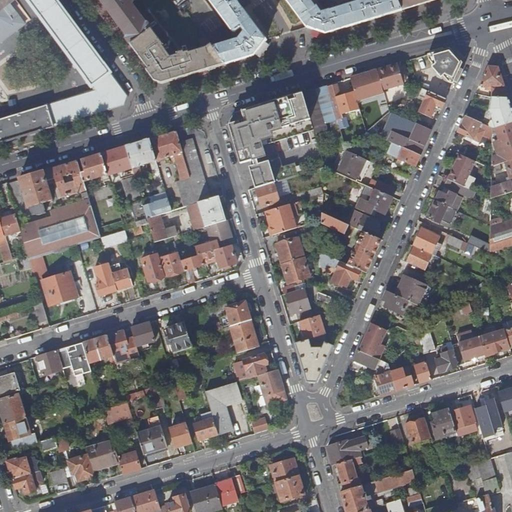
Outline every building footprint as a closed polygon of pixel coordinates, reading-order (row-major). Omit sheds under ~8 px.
[(0,119),(0,142),(124,105),(127,95),(55,0),(0,0),(0,33),(11,25),(12,19),(9,14),(15,10),(9,2),(12,0),(27,0),(95,90),(0,119)] [(100,0),(110,12),(111,11),(115,16),(114,17),(128,37),(127,37),(127,40),(148,69),(147,70),(155,81),(163,83),(224,64),(212,48),(210,45),(210,44),(206,39),(204,36),(197,41),(203,48),(188,52),(188,51),(184,53),(183,52),(176,54),(176,55),(170,57),(162,47),(163,46),(147,24),(143,23),(140,19),(141,18),(131,4),(132,3),(129,0),(100,0)] [(188,0),(170,0),(180,12),(191,4),(188,0)] [(265,40),(235,0),(208,0),(233,32),(235,40),(212,48),(224,64),(253,55),(265,40)] [(286,0),(307,28),(326,33),(402,10),(397,0),(351,0),(323,9),(318,2),(314,5),(310,0),(286,0)] [(397,0),(402,10),(433,0),(397,0)] [(0,41),(24,23),(15,10),(9,14),(12,19),(11,25),(0,33),(0,41)] [(449,49),(427,55),(428,60),(433,65),(431,67),(441,78),(443,76),(447,82),(452,84),(462,63),(449,49)] [(400,63),(397,64),(404,84),(406,84),(400,63)] [(397,64),(377,70),(383,91),(404,84),(397,64)] [(508,97),(498,67),(488,66),(479,86),(486,86),(491,86),(491,90),(491,97),(508,97)] [(369,72),(350,78),(357,100),(383,93),(383,91),(377,70),(369,72)] [(359,109),(354,92),(340,96),(336,82),(327,85),(331,100),(337,98),(342,114),(359,109)] [(337,119),(331,100),(327,85),(315,89),(326,123),(337,119)] [(328,129),(326,123),(315,89),(303,93),(304,99),(310,119),(315,133),(328,129)] [(445,99),(428,92),(422,89),(418,97),(423,99),(418,113),(431,118),(434,110),(439,112),(445,99)] [(304,99),(303,93),(295,95),(279,100),(235,114),(229,124),(232,135),(237,151),(241,164),(244,162),(252,160),(254,166),(249,167),(256,188),(274,183),(275,182),(298,175),(297,172),(301,171),(299,166),(296,167),(294,163),(282,167),(274,172),(270,164),(269,161),(258,164),(256,159),(263,157),(264,154),(261,145),(309,131),(313,143),(317,142),(316,137),(315,133),(310,119),(304,99)] [(511,121),(511,108),(508,97),(491,97),(489,110),(495,127),(511,121)] [(483,131),(478,128),(480,123),(465,116),(458,132),(479,141),(483,131)] [(350,135),(345,117),(337,119),(340,130),(342,137),(350,135)] [(424,146),(431,131),(409,121),(404,119),(402,124),(415,130),(410,140),(424,146)] [(511,159),(511,121),(495,127),(499,139),(492,139),(491,166),(505,162),(511,159)] [(198,203),(179,143),(176,132),(149,139),(156,161),(176,155),(175,159),(180,175),(174,177),(184,207),(187,206),(192,204),(198,203)] [(401,147),(405,139),(392,134),(388,141),(393,144),(401,147)] [(156,161),(149,139),(125,147),(132,168),(134,176),(136,180),(142,178),(138,166),(150,163),(152,170),(158,168),(156,161)] [(210,199),(192,139),(179,143),(198,203),(210,199)] [(420,156),(401,147),(393,144),(388,154),(398,158),(397,162),(401,164),(402,160),(415,166),(420,156)] [(132,168),(125,147),(101,154),(108,174),(108,176),(132,168)] [(381,156),(368,151),(365,156),(378,162),(381,156)] [(370,162),(347,152),(339,171),(361,181),(370,162)] [(108,174),(101,154),(82,160),(86,172),(81,173),(84,182),(103,176),(108,174)] [(459,154),(448,179),(464,186),(475,161),(459,154)] [(511,159),(505,162),(511,182),(491,188),(491,198),(511,191),(511,159)] [(52,200),(47,185),(54,183),(59,198),(86,190),(84,182),(81,173),(77,161),(19,179),(28,207),(29,211),(32,214),(33,214),(35,215),(37,215),(38,215),(39,215),(43,214),(46,213),(43,203),(52,200)] [(476,178),(469,175),(464,186),(468,188),(471,189),(476,178)] [(141,199),(136,180),(134,176),(122,179),(130,203),(141,199)] [(464,186),(447,179),(445,185),(465,195),(468,188),(464,186)] [(370,181),(368,186),(375,190),(376,190),(378,185),(370,181)] [(274,183),(256,188),(262,207),(280,202),(274,183)] [(379,183),(378,185),(376,190),(387,195),(390,188),(379,183)] [(365,185),(360,198),(369,202),(375,190),(368,186),(365,185)] [(308,190),(310,197),(322,193),(320,187),(308,190)] [(385,214),(392,197),(387,195),(376,190),(375,190),(369,202),(360,198),(356,208),(370,214),(375,205),(378,207),(376,210),(385,214)] [(450,208),(456,195),(448,191),(447,195),(439,192),(436,201),(450,208)] [(226,220),(219,196),(210,199),(198,203),(200,208),(202,215),(203,219),(205,227),(207,226),(226,220)] [(490,214),(491,199),(491,198),(485,196),(483,211),(490,214)] [(101,238),(89,199),(84,201),(50,211),(51,214),(46,216),(47,218),(19,227),(20,231),(27,255),(29,260),(42,256),(77,245),(101,238)] [(144,206),(141,199),(130,203),(132,211),(144,207),(144,206)] [(171,211),(168,201),(155,205),(154,203),(144,206),(144,207),(147,218),(159,215),(171,211)] [(450,208),(436,201),(428,217),(440,223),(439,225),(443,227),(446,221),(441,219),(444,213),(453,218),(456,210),(450,208)] [(196,217),(194,210),(192,204),(187,206),(192,222),(200,219),(203,219),(202,215),(196,217)] [(297,228),(290,204),(265,211),(273,235),(297,228)] [(147,218),(144,207),(132,211),(137,227),(149,223),(147,218)] [(19,227),(13,210),(11,210),(12,215),(0,219),(0,237),(4,236),(20,231),(19,227)] [(376,228),(379,222),(365,216),(364,216),(353,211),(347,224),(354,228),(363,231),(376,238),(380,230),(376,228)] [(354,228),(347,224),(323,213),(322,220),(322,223),(345,234),(346,234),(350,236),(354,228)] [(164,231),(159,215),(147,218),(149,223),(155,242),(174,236),(176,236),(174,227),(164,231)] [(501,218),(490,222),(490,226),(503,222),(501,218)] [(205,227),(203,219),(200,219),(192,222),(195,230),(205,227)] [(511,245),(511,219),(503,222),(490,226),(490,253),(511,245)] [(231,237),(226,220),(207,226),(212,242),(197,247),(199,255),(202,254),(219,249),(217,242),(231,237)] [(441,245),(437,242),(440,236),(422,229),(414,246),(432,254),(434,248),(439,251),(441,245)] [(128,240),(125,231),(101,238),(104,247),(128,240)] [(367,273),(381,240),(376,238),(363,231),(357,246),(354,244),(353,247),(356,248),(354,251),(352,250),(351,252),(353,253),(347,264),(361,271),(367,273)] [(460,249),(463,241),(449,235),(446,242),(460,249)] [(4,236),(0,237),(0,250),(4,262),(11,260),(4,236)] [(484,242),(470,236),(467,242),(481,249),(484,242)] [(304,257),(298,237),(277,244),(283,263),(304,257)] [(242,255),(239,243),(219,249),(202,254),(205,264),(217,260),(220,267),(237,262),(236,257),(242,255)] [(425,270),(432,254),(414,246),(406,262),(425,270)] [(347,259),(327,249),(325,254),(345,264),(347,259)] [(357,280),(361,271),(347,264),(345,264),(325,254),(320,252),(320,260),(333,266),(334,263),(339,265),(332,281),(342,286),(343,284),(346,286),(351,277),(357,280)] [(181,260),(179,253),(160,258),(165,276),(173,274),(173,276),(178,275),(177,273),(184,271),(181,260)] [(165,276),(160,258),(158,254),(142,259),(149,281),(165,276)] [(205,264),(202,254),(199,255),(181,260),(184,271),(192,268),(205,264)] [(44,263),(42,256),(29,260),(31,267),(44,263)] [(310,276),(304,257),(283,263),(289,283),(310,276)] [(192,268),(184,271),(188,284),(196,282),(192,268)] [(133,285),(128,270),(112,275),(117,290),(133,285)] [(42,281),(50,306),(77,297),(70,273),(42,281)] [(117,290),(112,275),(112,274),(98,278),(98,281),(96,281),(98,285),(96,285),(99,296),(117,290)] [(431,287),(405,275),(396,294),(423,307),(431,287)] [(310,308),(304,288),(287,293),(293,313),(296,312),(299,322),(312,318),(309,308),(310,308)] [(331,296),(318,291),(317,298),(328,303),(331,296)] [(419,306),(386,291),(382,300),(386,302),(384,306),(404,315),(406,311),(414,315),(419,306)] [(472,312),(468,300),(468,298),(461,304),(464,314),(472,312)] [(468,300),(472,312),(477,310),(474,298),(468,300)] [(250,320),(245,302),(226,307),(232,326),(250,320)] [(47,320),(42,303),(33,306),(38,323),(47,320)] [(0,320),(15,316),(14,312),(0,315),(0,320)] [(328,343),(320,315),(315,317),(312,318),(299,322),(305,340),(308,340),(321,340),(325,342),(328,343)] [(258,347),(250,320),(232,326),(231,326),(239,353),(258,347)] [(485,327),(483,320),(475,322),(476,325),(477,329),(480,328),(485,327)] [(155,341),(149,322),(131,328),(137,346),(144,344),(155,341)] [(190,339),(184,322),(166,328),(174,353),(192,347),(190,339)] [(387,330),(372,323),(359,351),(378,359),(382,350),(379,349),(387,330)] [(510,347),(505,330),(497,332),(495,325),(491,326),(492,329),(485,331),(486,335),(483,336),(480,337),(485,354),(486,356),(510,349),(510,347)] [(164,329),(162,329),(170,354),(171,353),(164,329)] [(133,345),(132,340),(127,342),(123,330),(107,336),(113,356),(123,353),(121,349),(133,345)] [(436,350),(429,330),(419,339),(421,344),(424,354),(436,350)] [(113,356),(107,336),(83,343),(85,348),(89,361),(90,364),(114,357),(113,356)] [(485,354),(480,337),(477,338),(468,341),(461,343),(453,346),(454,350),(459,365),(470,361),(469,359),(485,354)] [(334,346),(328,343),(325,342),(323,347),(307,347),(305,340),(296,343),(300,359),(307,382),(317,383),(322,371),(334,346)] [(67,350),(57,353),(58,356),(62,370),(72,366),(75,376),(92,371),(90,364),(89,361),(85,348),(83,343),(67,348),(67,350)] [(421,344),(414,346),(418,356),(424,354),(421,344)] [(204,356),(201,346),(193,348),(196,357),(204,356)] [(459,365),(454,350),(449,352),(447,347),(442,349),(444,353),(441,354),(443,358),(435,360),(439,373),(460,367),(459,365)] [(57,353),(57,351),(39,357),(44,372),(41,373),(42,377),(63,370),(62,370),(58,356),(57,353)] [(376,369),(380,360),(379,359),(378,359),(359,351),(351,369),(364,373),(367,374),(376,369)] [(266,373),(264,366),(268,365),(264,354),(244,361),(249,378),(259,375),(266,373)] [(431,380),(425,359),(422,360),(423,363),(418,365),(416,366),(421,383),(431,380)] [(398,390),(392,372),(389,364),(380,360),(376,369),(375,375),(378,382),(379,387),(382,395),(398,390)] [(125,366),(120,368),(123,377),(128,376),(125,366)] [(415,385),(408,367),(392,372),(398,390),(415,385)] [(351,369),(348,376),(362,380),(364,373),(351,369)] [(236,383),(232,370),(223,373),(227,385),(236,383)] [(287,399),(278,370),(266,373),(259,375),(268,405),(287,399)] [(0,396),(20,391),(14,374),(0,378),(0,396)] [(242,401),(236,383),(227,385),(206,392),(212,413),(219,435),(233,431),(226,406),(242,401)] [(186,399),(182,385),(176,387),(180,401),(186,399)] [(511,388),(499,393),(505,412),(511,409),(511,388)] [(165,406),(161,392),(160,392),(152,395),(156,409),(165,406)] [(25,418),(18,394),(0,399),(0,408),(5,424),(25,418)] [(130,410),(128,402),(104,410),(108,425),(132,417),(130,410)] [(476,423),(471,406),(451,412),(457,432),(458,435),(475,430),(473,424),(476,423)] [(457,432),(451,412),(450,409),(435,414),(437,423),(433,424),(438,439),(447,436),(446,435),(457,432)] [(219,435),(212,413),(193,419),(200,441),(219,435)] [(30,434),(25,418),(5,424),(13,451),(38,443),(35,433),(30,434)] [(269,429),(265,418),(252,422),(255,433),(269,429)] [(432,437),(426,418),(406,425),(412,443),(432,437)] [(192,442),(187,424),(171,428),(177,447),(192,442)] [(168,447),(161,426),(138,433),(144,455),(168,447)] [(405,443),(400,429),(391,431),(396,446),(405,443)] [(69,449),(64,435),(55,438),(58,448),(60,452),(64,451),(69,449)] [(362,456),(360,450),(363,450),(368,448),(365,437),(348,442),(348,441),(327,447),(333,465),(337,464),(362,456)] [(58,448),(55,438),(41,442),(44,452),(58,448)] [(118,458),(113,441),(95,447),(95,449),(88,451),(89,454),(94,471),(104,468),(103,467),(120,462),(118,458)] [(511,445),(489,453),(491,459),(511,452),(511,445)] [(72,475),(67,460),(64,451),(60,452),(63,464),(64,468),(67,476),(72,475)] [(141,469),(136,452),(118,458),(120,462),(124,474),(141,469)] [(358,478),(353,464),(374,458),(372,453),(365,455),(362,456),(337,464),(343,483),(339,484),(341,492),(362,485),(360,477),(358,478)] [(94,471),(89,454),(74,459),(74,458),(67,460),(72,475),(76,474),(78,481),(95,476),(94,471)] [(18,459),(7,462),(12,479),(37,471),(39,471),(40,471),(38,464),(39,461),(28,455),(26,459),(19,461),(18,459)] [(299,475),(294,459),(271,466),(276,483),(299,475)] [(496,511),(495,508),(493,508),(489,495),(501,491),(491,459),(478,462),(482,477),(483,480),(488,495),(477,499),(481,511),(496,511)] [(482,477),(478,462),(471,465),(467,466),(471,478),(476,476),(477,479),(482,477)] [(67,476),(64,468),(62,469),(50,473),(54,485),(68,481),(67,476)] [(416,479),(413,469),(362,485),(341,492),(347,511),(359,511),(369,509),(365,495),(416,479)] [(43,483),(39,471),(37,471),(12,479),(16,490),(23,487),(25,495),(36,491),(34,485),(43,483)] [(246,492),(241,475),(233,478),(238,494),(246,492)] [(305,495),(299,475),(276,483),(282,502),(305,495)] [(238,494),(233,478),(223,481),(224,484),(216,486),(222,505),(239,500),(238,494)] [(488,495),(483,480),(478,482),(477,479),(472,481),(477,499),(488,495)] [(222,505),(216,486),(191,494),(196,511),(210,511),(223,508),(222,505)] [(160,508),(155,491),(131,498),(135,511),(154,511),(161,510),(160,508)] [(189,511),(184,495),(174,498),(175,502),(167,504),(168,505),(160,508),(161,510),(161,511),(189,511)] [(390,503),(389,497),(376,501),(378,507),(387,504),(390,503)] [(135,511),(131,498),(116,503),(118,511),(113,511),(135,511)] [(405,511),(401,500),(390,503),(387,504),(389,511),(405,511)]
